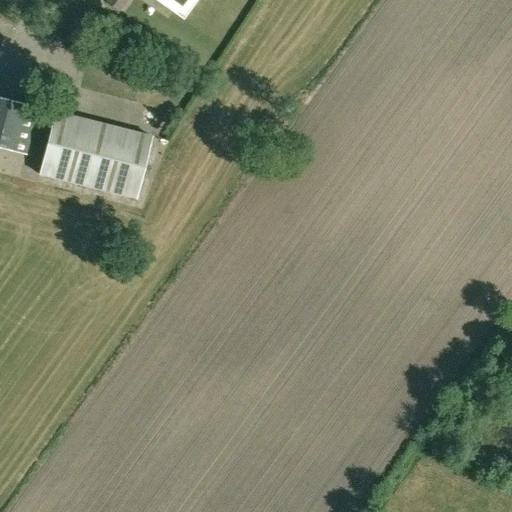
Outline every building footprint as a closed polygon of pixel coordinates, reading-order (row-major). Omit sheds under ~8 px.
[(105,0),(104,2),(117,10),(124,0),(105,0)] [(196,0),(154,0),(182,20),(196,0)] [(63,41),(86,50),(96,26),(74,17),(63,41)] [(0,98),(0,147),(27,154),(38,108),(0,98)] [(54,112),(38,174),(133,199),(149,137),(54,112)]
